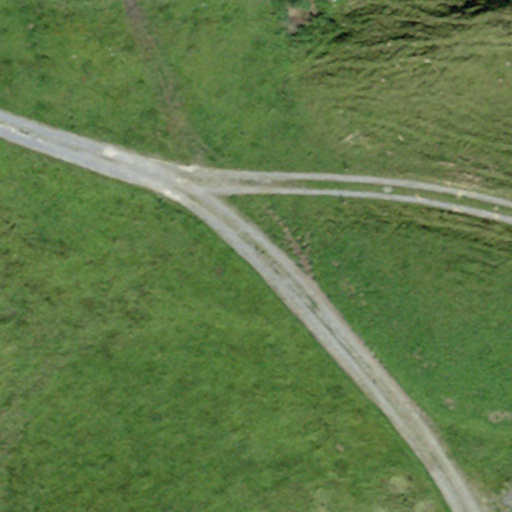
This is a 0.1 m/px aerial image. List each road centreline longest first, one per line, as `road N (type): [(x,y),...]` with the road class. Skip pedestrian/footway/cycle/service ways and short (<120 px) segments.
road 1 (track): [(156,179),(235,227),(297,289),(418,434),(464,511)]
road 2 (track): [(156,179),(414,193),(511,212)]
road 3 (track): [(0,123),(156,179)]
